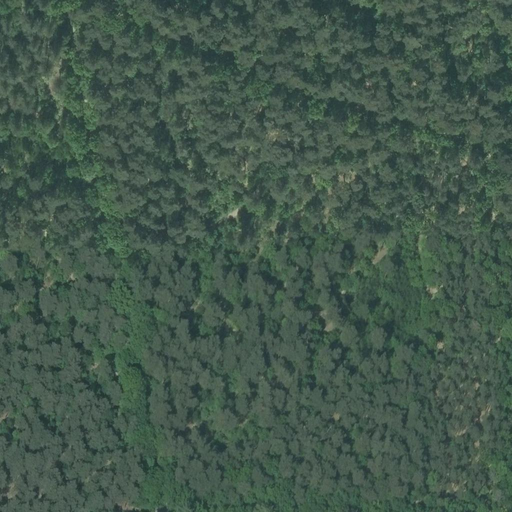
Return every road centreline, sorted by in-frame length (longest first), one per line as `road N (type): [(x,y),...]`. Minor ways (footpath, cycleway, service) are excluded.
road 1 (track): [(116,253),(274,189),(331,146),(366,102)]
road 2 (track): [(125,0),(176,30),(366,102)]
road 3 (track): [(116,253),(69,0)]
road 4 (track): [(151,431),(116,253)]
road 5 (track): [(366,102),(455,131),(511,129)]
road 6 (track): [(121,279),(0,292)]
